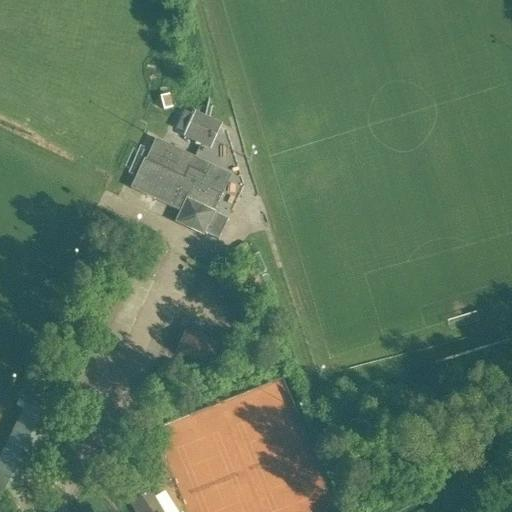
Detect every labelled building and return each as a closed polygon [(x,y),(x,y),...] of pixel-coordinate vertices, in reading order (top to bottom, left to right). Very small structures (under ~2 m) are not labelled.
[(160,100),(163,113),(172,111),(169,98),(160,100)] [(198,115),(188,138),(213,150),(224,127),(198,115)] [(143,163),(129,191),(180,215),(175,226),(202,239),(203,238),(217,244),(227,223),(213,216),(221,199),(199,189),(209,167),(155,141),(144,164),(143,163)] [(139,228),(133,239),(149,247),(154,236),(139,228)] [(175,354),(210,371),(220,349),(186,332),(175,354)] [(27,410),(0,466),(0,511),(11,511),(54,422),(27,410)] [(146,495),(138,484),(128,490),(135,502),(129,505),(133,511),(161,511),(150,492),(146,495)]
